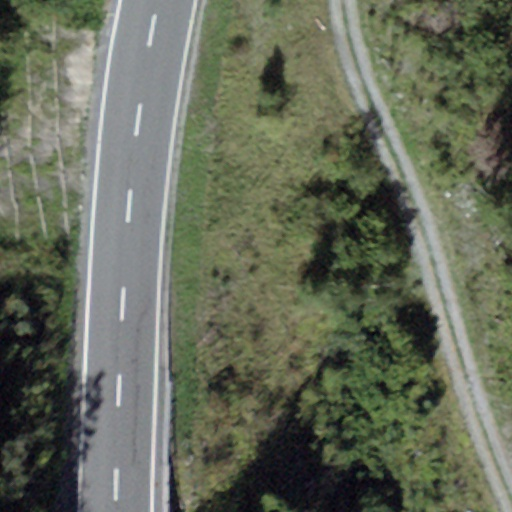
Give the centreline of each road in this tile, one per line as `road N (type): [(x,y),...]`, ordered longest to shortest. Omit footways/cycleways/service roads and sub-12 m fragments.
road 1 (primary): [(158,0),(124,289),(117,511)]
road 2 (track): [(346,0),(431,211),(511,476)]
